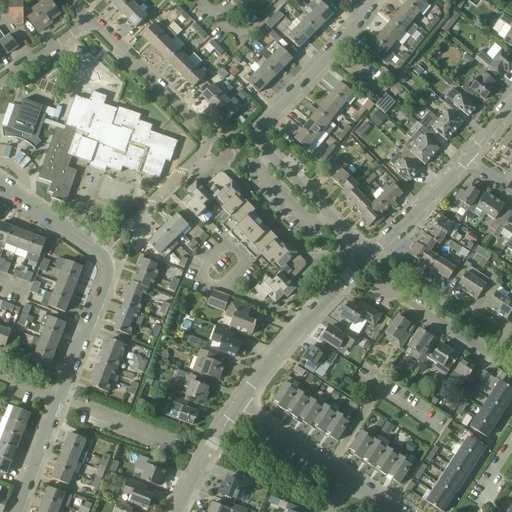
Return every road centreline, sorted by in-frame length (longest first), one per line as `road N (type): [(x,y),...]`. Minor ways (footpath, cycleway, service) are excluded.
road 1 (residential): [(370,257),(261,155),(255,137),(363,15)]
road 2 (residential): [(101,255),(207,142),(89,20)]
road 3 (residential): [(237,406),(303,323),(370,257)]
road 4 (residential): [(59,400),(107,276),(101,255)]
road 5 (residential): [(511,374),(388,292)]
road 6 (residential): [(370,257),(467,158)]
road 7 (residential): [(345,477),(237,406)]
road 8 (residential): [(101,255),(0,185)]
